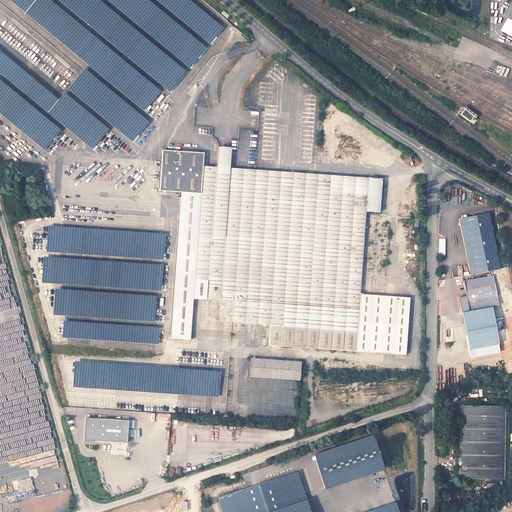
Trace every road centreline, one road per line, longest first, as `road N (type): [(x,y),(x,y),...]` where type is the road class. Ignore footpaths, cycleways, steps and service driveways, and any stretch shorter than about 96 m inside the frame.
road 1 (unknown): [(420,169),(398,191),(396,230),(398,273),(414,296),(412,363),(171,351)]
road 2 (residential): [(102,511),(430,401)]
road 3 (residential): [(0,213),(83,511)]
road 4 (unclassified): [(224,0),(342,99),(445,168)]
road 5 (residential): [(445,168),(432,188),(430,401)]
road 6 (unknown): [(0,1),(155,125)]
road 7 (unknown): [(420,169),(295,163),(287,156),(287,131)]
road 8 (unknown): [(55,193),(61,220),(173,236)]
road 9 (unknown): [(94,155),(0,73)]
